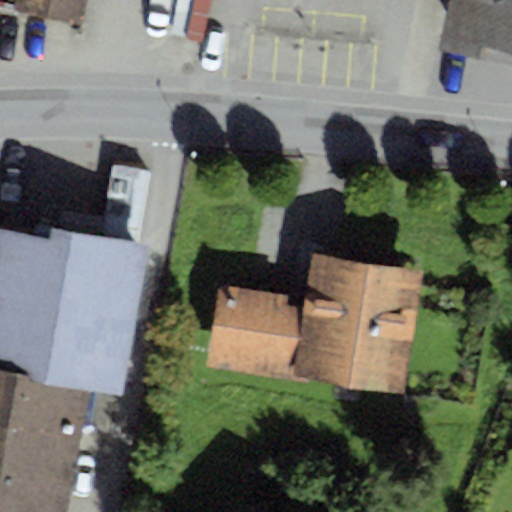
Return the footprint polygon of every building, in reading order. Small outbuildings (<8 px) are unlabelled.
[(15,0),(14,9),(82,27),(87,0),(15,0)] [(511,0),(445,0),(436,47),(511,62),(511,0)] [(47,239),(0,230),(0,368),(25,372),(24,381),(87,392),(121,398),(148,246),(136,244),(149,172),(112,165),(99,237),(49,228),(47,239)] [(420,269),(310,252),(304,296),(292,377),(401,393),(420,269)] [(304,296),(218,283),(205,366),(291,380),(292,377),(304,296)] [(0,368),(0,511),(66,511),(87,392),(24,381),(25,372),(0,368)]
